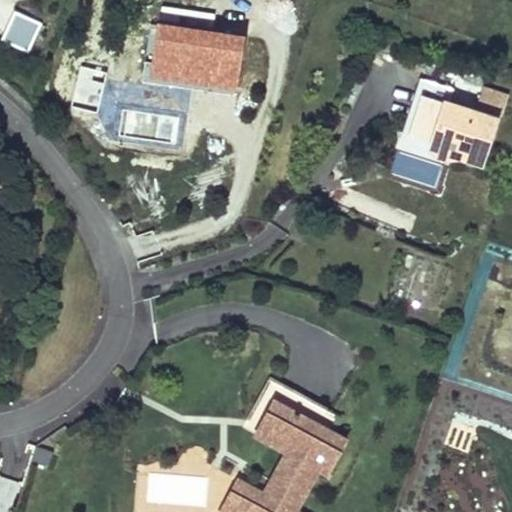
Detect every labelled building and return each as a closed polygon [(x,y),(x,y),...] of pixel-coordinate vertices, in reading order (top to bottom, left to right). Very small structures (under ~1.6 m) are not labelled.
[(253,40),(152,23),(141,89),(241,107),(253,40)] [(507,121),(424,94),(410,140),(430,146),(428,155),(487,174),(507,121)] [(266,511),(250,503),(245,511),(310,511),(325,486),(335,492),(353,460),(339,452),(328,446),(328,445),(300,430),(299,431),(296,429),(306,411),(276,396),(253,438),(265,445),(306,466),(281,511),(266,511)] [(349,435),(306,411),(296,429),(299,431),(300,430),(328,445),(328,446),(339,452),(349,435)] [(281,511),(306,466),(265,445),(262,452),(295,470),(273,511),(281,511)] [(62,471),(42,465),(38,479),(57,485),(62,471)] [(245,511),(250,503),(244,499),(236,511),(245,511)]
